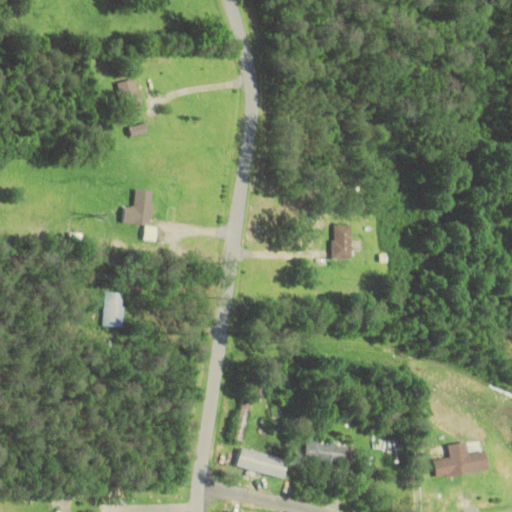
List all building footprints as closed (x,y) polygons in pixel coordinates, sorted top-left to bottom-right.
[(122,117),(139,113),(131,81),(114,85),(122,117)] [(150,192),(131,192),(131,227),(150,227),(150,192)] [(327,261),(346,261),(346,227),(328,227),(327,261)] [(99,329),(119,329),(118,294),(99,295),(99,329)] [(479,444),(465,446),(465,443),(446,446),(448,461),(431,463),(433,481),(484,474),(479,444)] [(297,468),(342,468),(342,446),(297,446),(297,468)] [(260,477),(275,483),(280,470),(265,464),(260,477)]
